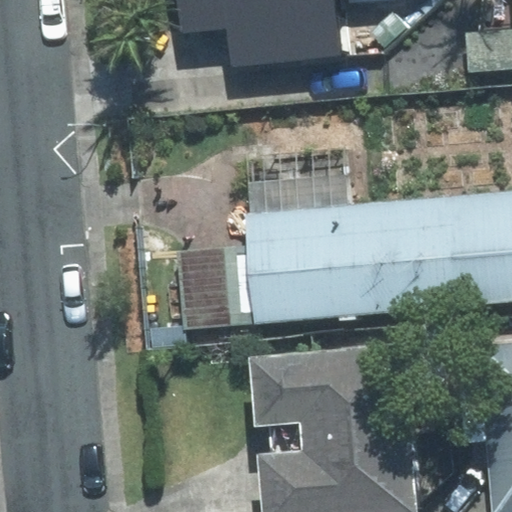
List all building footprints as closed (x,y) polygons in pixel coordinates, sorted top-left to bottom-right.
[(368,61),(365,0),(245,0),(245,5),(285,3),(288,65),(368,61)] [(511,79),(511,30),(477,33),(482,83),(511,79)] [(511,194),(263,206),(265,245),(186,248),(189,326),(269,322),(511,311),(511,194)] [(511,511),(511,339),(502,340),(508,511),(511,511)] [(272,347),(275,425),(329,423),(329,444),(283,446),(285,511),(389,511),(444,510),(438,341),(272,347)]
